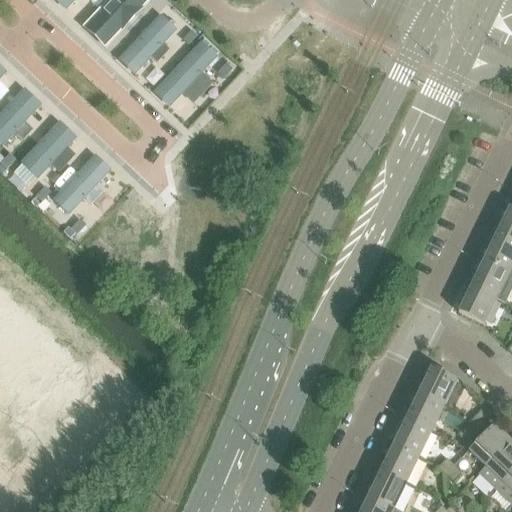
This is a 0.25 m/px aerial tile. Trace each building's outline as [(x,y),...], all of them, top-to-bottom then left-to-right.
[(55,0),(65,9),(73,0),(55,0)] [(148,0),(106,0),(82,26),(105,47),(149,1),(148,0)] [(161,13),(117,59),(134,75),(178,29),(161,13)] [(191,32),(183,42),(189,47),(197,38),(191,32)] [(202,39),(153,91),(170,106),(182,93),(193,103),(213,81),(203,72),(219,55),(202,39)] [(226,65),(218,74),(224,80),(232,71),(226,65)] [(24,88),(0,113),(0,141),(2,144),(41,102),(24,88)] [(60,120),(21,161),(37,177),(51,162),(59,170),(76,152),(69,145),(77,136),(60,120)] [(67,214),(110,168),(95,153),(51,199),(67,214)] [(10,157),(1,166),(4,168),(7,171),(16,162),(10,157)] [(22,167),(18,171),(25,178),(29,174),(22,167)] [(36,198),(36,199),(39,201),(42,204),(51,195),(45,189),(36,198)] [(42,214),(48,208),(43,203),(37,209),(42,214)] [(511,244),(511,211),(509,210),(501,228),(497,226),(492,235),(511,244)] [(80,222),(71,232),(74,234),(77,237),(86,228),(80,222)] [(484,263),(511,276),(511,244),(492,235),(488,244),(492,246),(484,263)] [(511,291),(511,276),(484,263),(475,279),(471,277),(466,287),(496,301),(505,306),(511,291)] [(458,315),(483,327),(496,301),(466,287),(462,296),(467,298),(458,315)] [(418,396),(444,408),(456,382),(427,368),(427,369),(426,369),(422,377),(426,380),(418,396)] [(444,408),(418,396),(410,413),(406,411),(401,420),(431,434),(444,408)] [(465,429),(474,438),(494,417),(484,408),(465,429)] [(431,434),(401,420),(397,429),(401,431),(393,448),(418,460),(431,434)] [(493,427),(468,453),(485,469),(510,443),(493,427)] [(474,438),(465,429),(457,437),(467,446),(474,438)] [(511,445),(510,443),(485,469),(479,476),(495,491),(511,473),(511,445)] [(418,460),(393,448),(385,464),(381,462),(376,472),(406,486),(418,460)] [(445,477),(454,467),(447,460),(438,469),(445,477)] [(454,467),(445,477),(453,484),(462,475),(454,467)] [(406,486),(376,472),(372,481),(376,483),(368,500),(393,511),(406,486)] [(511,507),(511,473),(495,491),(511,507)] [(393,511),(368,500),(361,511),(393,511)]
